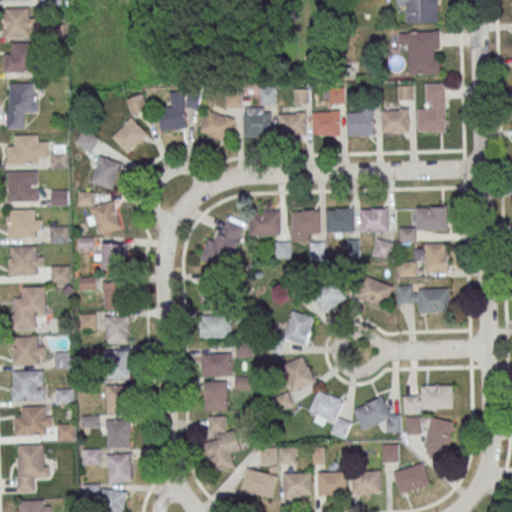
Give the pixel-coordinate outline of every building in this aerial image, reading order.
[(437,21),(437,0),(397,0),(398,4),(407,4),(407,22),(437,21)] [(4,8),(4,35),(32,35),(32,8),(4,8)] [(440,31),(399,31),(399,43),(410,43),(410,73),(440,73),(440,31)] [(5,71),(35,71),(35,42),(14,42),(14,52),(5,52),(5,71)] [(7,82),(7,127),(26,127),(26,111),(37,111),(37,82),(7,82)] [(276,103),(276,86),(261,86),(261,103),(276,103)] [(400,99),(413,99),(413,86),(400,86),(400,99)] [(171,107),(160,108),(161,129),(188,128),(187,106),(199,106),(198,92),(187,93),(186,90),(170,91),(171,107)] [(132,115),(148,109),(143,93),(127,98),(132,115)] [(419,108),(445,108),(445,130),(419,130),(419,108)] [(235,119),(209,109),(200,131),(227,141),(235,119)] [(382,109),(409,109),(409,131),(383,131),(382,109)] [(313,111),(340,111),(340,133),(314,134),(313,111)] [(349,112),(375,111),(375,134),(349,134),(349,112)] [(244,113),(270,113),(270,135),(244,135),(244,113)] [(279,113),(305,113),(306,135),(279,135),(279,113)] [(112,136),(129,153),(149,133),(132,117),(112,136)] [(75,140),(89,152),(101,139),(87,127),(75,140)] [(16,145),(7,145),(7,162),(48,162),(48,142),(39,142),(39,134),(16,134),(16,145)] [(51,167),(67,167),(67,144),(51,144),(51,167)] [(122,162),(100,155),(91,182),(114,188),(122,162)] [(38,170),(8,170),(8,200),(38,200),(38,170)] [(68,205),(68,190),(52,190),(52,205),(68,205)] [(121,228),(115,201),(96,205),(92,190),(78,193),(81,205),(88,204),(93,223),(96,222),(99,233),(121,228)] [(416,230),(449,230),(449,207),(417,207),(417,227),(400,227),(400,242),(416,242),(416,230)] [(362,208),(388,208),(388,230),(362,230),(362,208)] [(10,209),(10,237),(40,237),(40,209),(10,209)] [(326,209),(354,209),(354,231),(327,231),(326,209)] [(282,210),(250,210),(250,234),(282,234),(282,210)] [(293,211),(321,210),(321,232),(293,233),(293,211)] [(202,258),(227,269),(246,228),(227,219),(217,241),(210,238),(202,258)] [(51,226),(51,241),(69,241),(69,226),(51,226)] [(394,240),(376,239),(376,258),(393,258),(394,240)] [(276,257),(292,257),(292,240),(276,240),(276,257)] [(325,259),(325,241),(312,241),(312,259),(325,259)] [(103,268),(124,268),(124,242),(103,242),(103,268)] [(448,271),(448,243),(425,243),(425,271),(448,271)] [(10,274),(43,274),(43,245),(10,245),(10,274)] [(400,276),(416,276),(416,262),(400,262),(400,276)] [(52,265),(52,281),(70,281),(70,265),(52,265)] [(356,297),(386,307),(394,285),(364,274),(356,297)] [(325,313),(349,296),(335,276),(311,294),(325,313)] [(120,282),(104,282),(104,308),(120,308),(120,282)] [(46,286),(23,286),(23,297),(14,297),(14,328),(46,328),(46,286)] [(419,312),(451,311),(450,286),(398,287),(398,302),(419,302),(419,312)] [(316,319),(293,309),(282,337),(305,346),(316,319)] [(106,315),(106,343),(128,343),(128,315),(106,315)] [(232,315),(201,315),(201,336),(232,336),(232,315)] [(44,364),(44,336),(13,336),(13,364),(44,364)] [(131,350),(107,350),(107,377),(131,377),(131,350)] [(56,367),(73,367),(73,352),(56,352),(56,367)] [(202,374),(233,374),(232,353),(202,353),(202,374)] [(315,381),(305,355),(283,364),(293,390),(315,381)] [(45,371),(13,371),(13,400),(45,400),(45,371)] [(236,377),(236,388),(251,388),(251,377),(236,377)] [(229,409),(229,380),(205,380),(205,409),(229,409)] [(422,395),(404,395),(404,409),(454,409),(454,384),(422,384),(422,395)] [(74,388),(56,388),(57,403),(74,403),(74,388)] [(322,425),(330,419),(329,418),(342,410),(328,389),(307,402),(322,425)] [(273,398),(279,410),(294,404),(288,391),(273,398)] [(401,413),(387,414),(386,401),(358,403),(360,425),(386,423),(387,432),(402,431),(401,413)] [(53,415),(46,415),(46,406),(24,406),(24,417),(15,417),(15,434),(53,434),(53,415)] [(236,467),(233,452),(243,450),(238,429),(228,431),(224,414),(207,418),(211,433),(215,432),(216,439),(205,441),(212,472),(236,467)] [(421,416),(407,416),(407,433),(421,433),(421,416)] [(351,423),(340,417),(333,432),(344,437),(351,423)] [(106,447),(131,447),(131,419),(106,419),(106,447)] [(429,456),(451,456),(451,419),(429,419),(429,456)] [(75,439),(75,424),(58,424),(58,439),(75,439)] [(18,443),(18,490),(37,490),(37,478),(48,478),(48,443),(18,443)] [(399,460),(399,444),(383,444),(383,460),(399,460)] [(100,449),(84,449),(84,463),(100,463),(100,449)] [(109,481),(131,481),(131,454),(109,454),(109,481)] [(401,493),(430,484),(424,463),(395,472),(401,493)] [(274,497),(278,474),(246,468),(242,491),(274,497)] [(381,470),(353,470),(353,493),(381,493),(381,470)] [(346,494),(346,471),(318,471),(318,494),(346,494)] [(313,496),(313,473),(284,473),(284,496),(313,496)] [(126,511),(126,489),(104,489),(104,511),(126,511)] [(50,511),(51,500),(19,500),(19,511),(50,511)]
